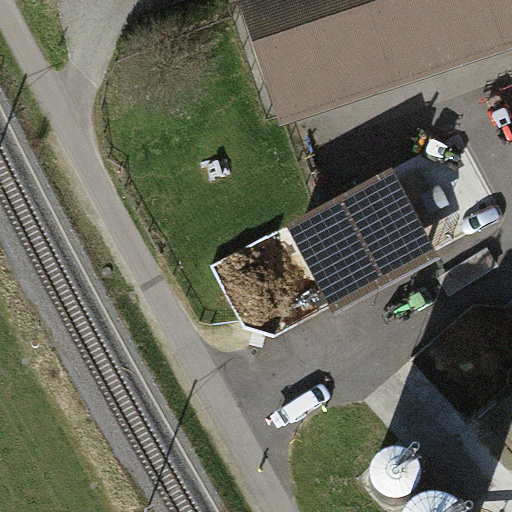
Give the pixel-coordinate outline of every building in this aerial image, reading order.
[(511,0),(245,0),(285,119),(511,44),(511,0)] [(371,198),(250,263),(269,297),(310,275),(328,309),(370,286),(352,252),(389,232),(371,198)] [(407,266),(389,232),(352,252),(370,286),(407,266)] [(288,332),(328,309),(310,275),(269,297),(288,332)] [(511,419),(503,428),(511,437),(511,419)]
